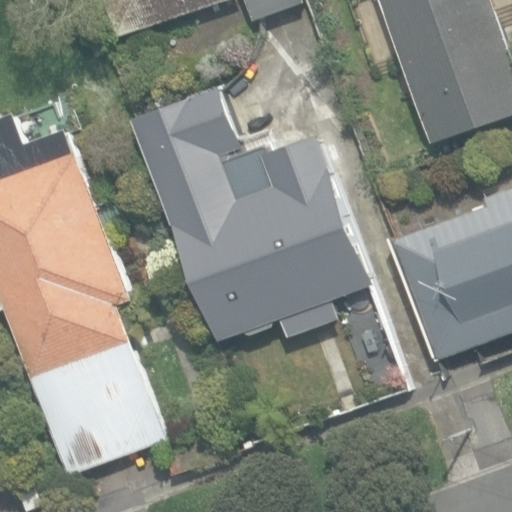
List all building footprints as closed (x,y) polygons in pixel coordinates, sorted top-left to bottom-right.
[(108,0),(122,37),(221,0),(252,0),(260,21),(316,0),(108,0)] [(390,0),(440,140),(511,114),(511,19),(505,0),(390,0)] [(163,159),(229,336),(251,328),(261,332),(283,324),(288,316),(291,315),(298,334),(349,316),(342,297),(384,281),(337,152),(318,139),(295,146),(289,165),(294,178),(251,194),(233,143),(248,137),(229,88),(155,115),(170,156),(163,159)] [(0,119),(0,270),(74,476),(176,439),(126,302),(139,297),(76,124),(33,140),(23,112),(0,119)] [(381,178),(399,171),(390,149),(373,156),(381,178)] [(404,236),(448,355),(511,331),(511,187),(495,194),(497,202),(404,236)] [(19,470),(32,509),(63,497),(50,459),(19,470)]
